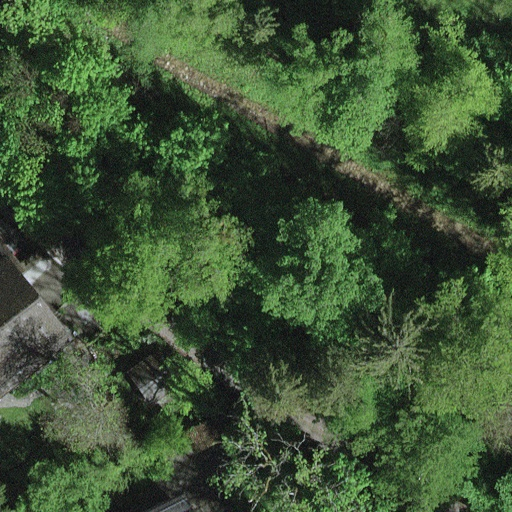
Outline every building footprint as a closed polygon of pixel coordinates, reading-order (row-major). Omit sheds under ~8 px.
[(0,277),(1,276),(4,279),(16,270),(0,249),(0,277)] [(50,338),(4,279),(1,276),(0,277),(0,378),(13,368),(24,381),(53,359),(42,345),(50,338)] [(133,374),(152,400),(174,385),(155,359),(133,374)] [(125,511),(110,482),(49,511),(125,511)] [(184,511),(182,506),(170,511),(160,511),(155,502),(136,511),(184,511)]
